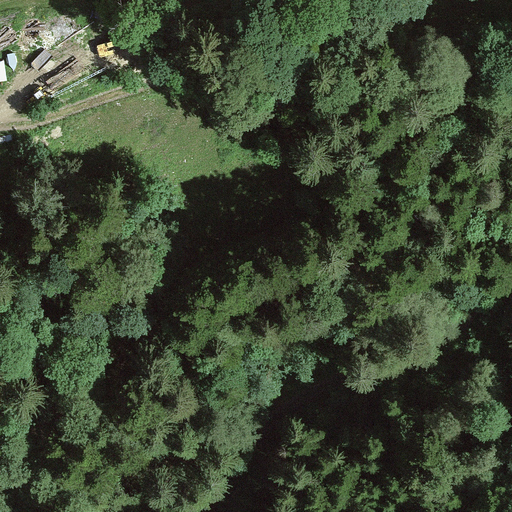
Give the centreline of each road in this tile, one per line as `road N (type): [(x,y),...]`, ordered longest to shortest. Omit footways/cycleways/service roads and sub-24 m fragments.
road 1 (track): [(511,63),(343,81),(161,79),(0,129)]
road 2 (track): [(203,511),(267,420),(306,390),(430,347),(511,253)]
